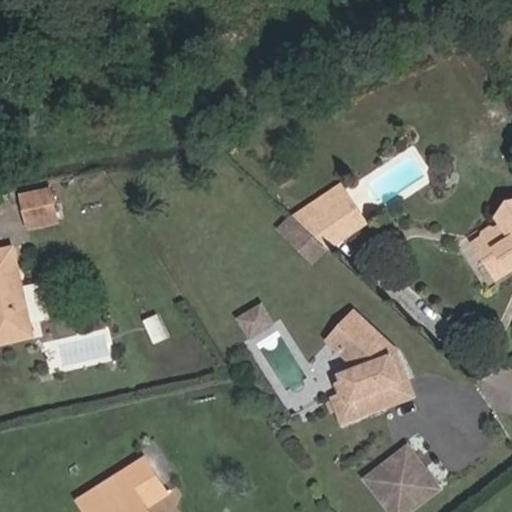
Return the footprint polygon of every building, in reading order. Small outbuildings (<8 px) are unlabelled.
[(366,223),(342,188),(311,205),(318,216),(332,208),(349,234),(366,223)] [(58,220),(52,191),(22,197),(29,226),(58,220)] [(511,204),(509,205),(499,217),(505,225),(496,231),(490,230),(484,234),(481,241),(476,244),(497,278),(511,267),(511,204)] [(349,234),(332,208),(318,216),(311,205),(293,215),(328,248),(349,234)] [(289,237),(301,224),(293,216),(281,229),(289,237)] [(305,253),(318,239),(301,224),(289,237),(305,253)] [(314,261),(326,247),(318,239),(305,253),(314,261)] [(21,288),(13,250),(0,253),(0,341),(32,335),(30,325),(21,288)] [(47,321),(39,284),(21,288),(30,325),(47,321)] [(273,324),(263,307),(242,321),(252,337),(273,324)] [(340,351),(366,323),(355,313),(330,341),(340,351)] [(165,330),(159,319),(148,324),(154,336),(165,330)] [(401,383),(393,359),(398,353),(366,323),(340,351),(360,369),(342,376),(349,393),(335,399),(344,423),(386,407),(380,391),(401,383)] [(414,396),(398,353),(393,359),(401,383),(380,391),(386,407),(414,396)] [(440,489),(409,448),(368,480),(378,493),(390,484),(411,511),(440,489)] [(147,511),(145,509),(168,494),(146,460),(81,502),(87,511),(147,511)] [(409,511),(411,511),(390,484),(378,493),(392,511),(409,511)]
